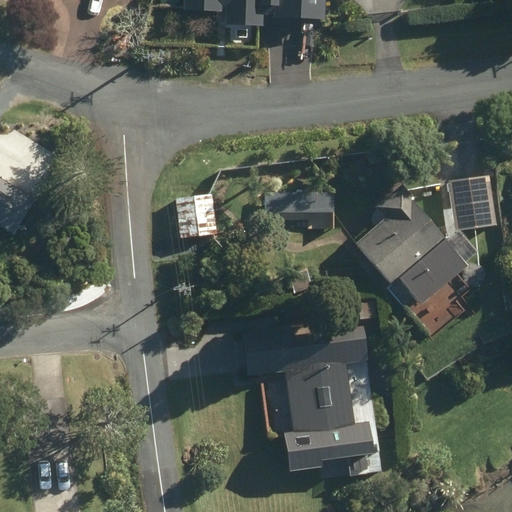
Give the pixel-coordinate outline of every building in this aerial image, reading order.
[(511,170),(501,172),(504,200),(511,199),(511,170)] [(354,246),(391,290),(399,283),(420,308),(466,269),(463,266),(476,255),(456,232),(493,228),(488,178),(447,183),(450,210),(443,211),(446,239),(450,245),(447,247),(410,204),(413,201),(400,186),(374,209),(384,221),(354,246)] [(0,229),(11,236),(32,200),(0,181),(0,229)] [(210,196),(175,200),(179,240),(215,237),(210,196)] [(305,273),(288,278),(293,295),(310,291),(305,273)] [(366,316),(244,332),(249,375),(260,374),(269,438),(288,435),(293,469),(328,464),(327,456),(380,449),(376,419),(359,421),(355,385),(371,382),(368,360),(372,359),(366,316)]
